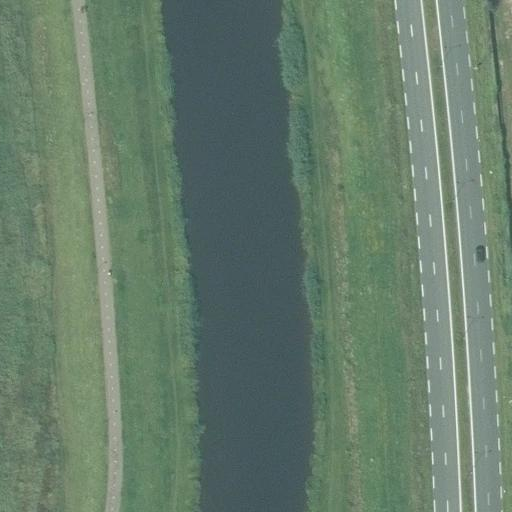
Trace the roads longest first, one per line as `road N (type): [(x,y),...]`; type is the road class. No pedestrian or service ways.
road 1 (primary): [(487,511),(449,0)]
road 2 (primary): [(409,0),(446,511)]
